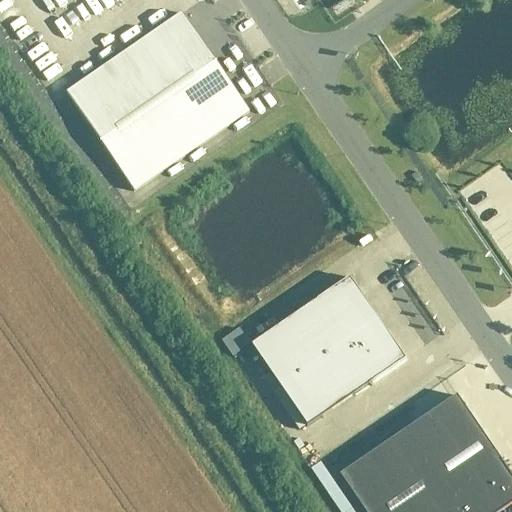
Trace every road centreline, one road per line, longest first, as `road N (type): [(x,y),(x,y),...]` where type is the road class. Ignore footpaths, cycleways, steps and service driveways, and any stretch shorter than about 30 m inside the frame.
road 1 (unclassified): [(305,74),(511,373)]
road 2 (unclassified): [(407,0),(305,74)]
